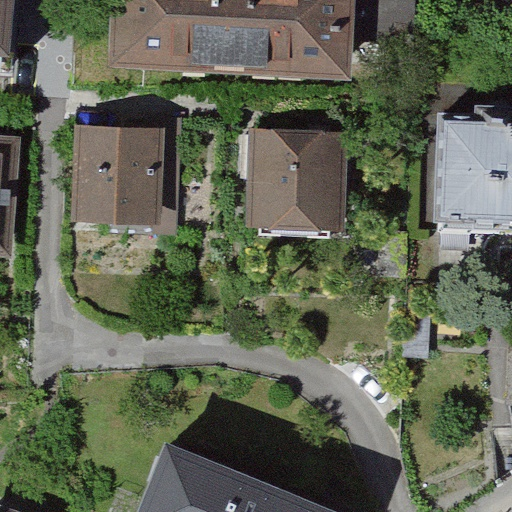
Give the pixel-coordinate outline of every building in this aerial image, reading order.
[(0,0),(0,66),(11,67),(15,0),(0,0)] [(116,0),(114,54),(350,66),(352,31),(353,0),(116,0)] [(353,0),(352,31),(414,35),(415,0),(353,0)] [(160,118),(140,132),(136,228),(155,236),(180,237),(184,119),(160,118)] [(511,119),(441,118),(438,215),(511,217),(511,119)] [(140,132),(64,129),(60,225),(136,228),(140,132)] [(344,133),(254,131),(252,230),(342,233),(344,133)] [(314,511),(169,455),(146,511),(314,511)]
